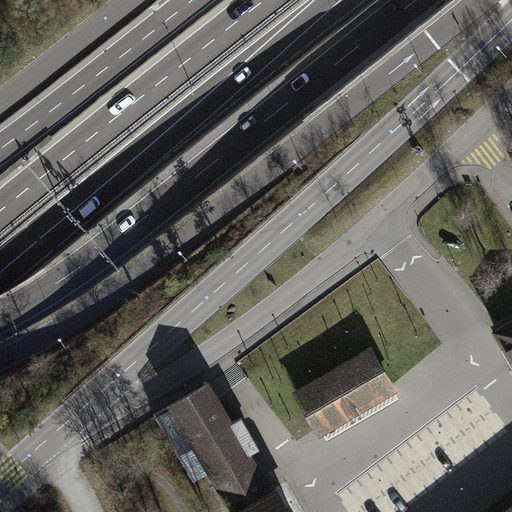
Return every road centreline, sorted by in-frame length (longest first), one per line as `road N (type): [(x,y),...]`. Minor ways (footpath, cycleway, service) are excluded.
road 1 (primary): [(43,442),(511,17)]
road 2 (primary): [(0,360),(83,316),(187,242),(481,0)]
road 3 (unclassified): [(43,442),(149,390),(305,283),(511,94)]
road 4 (motorway): [(0,316),(172,194),(412,0)]
road 5 (motorway): [(0,276),(326,0)]
road 6 (motorway): [(262,0),(0,211)]
road 7 (motorway): [(190,0),(0,149)]
road 8 (primary): [(130,0),(0,102)]
